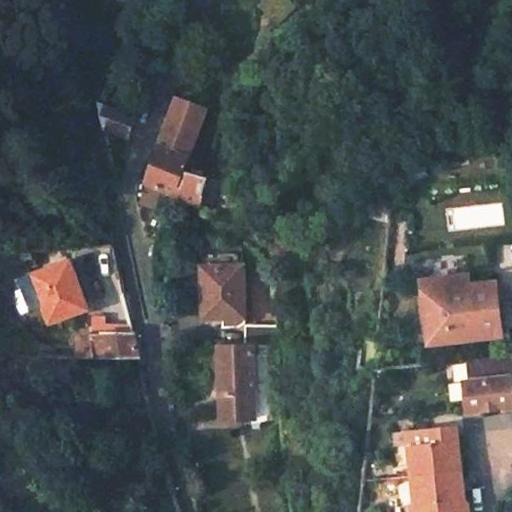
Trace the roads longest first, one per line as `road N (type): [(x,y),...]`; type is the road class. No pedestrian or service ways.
road 1 (residential): [(161,392),(122,183),(201,0)]
road 2 (residential): [(161,392),(145,362),(106,178)]
road 3 (residential): [(191,511),(161,392)]
